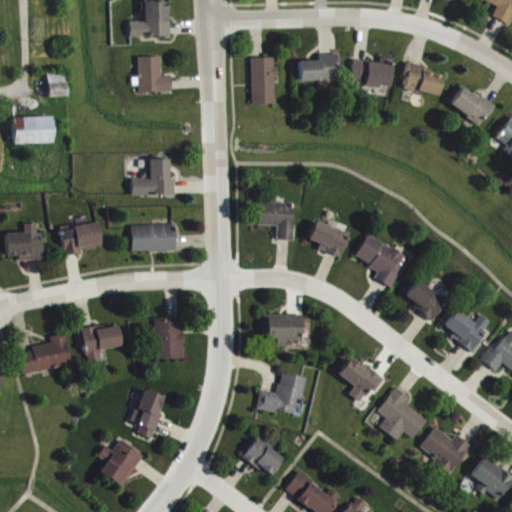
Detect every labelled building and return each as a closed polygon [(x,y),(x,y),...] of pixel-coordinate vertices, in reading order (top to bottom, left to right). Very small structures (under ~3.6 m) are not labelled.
[(511,0),(481,0),(482,0),(499,8),(494,19),(511,26),(511,23),(511,0)] [(170,3),(145,4),(145,23),(132,24),(132,40),(171,39),(170,3)] [(301,84),(341,82),(340,56),(320,57),(320,62),(301,63),(301,84)] [(142,95),(174,94),(173,77),(163,78),(163,59),(140,59),(142,95)] [(277,60),(253,60),(254,107),(278,106),(277,60)] [(392,90),(395,61),(382,60),(381,65),(354,62),(352,82),(367,84),(367,88),(392,90)] [(426,68),(410,64),(405,90),(440,98),(445,78),(425,73),(426,68)] [(50,75),(50,99),(70,99),(69,75),(50,75)] [(452,109),(484,127),(495,107),(463,89),(452,109)] [(15,120),(16,146),(55,145),(54,118),(15,120)] [(171,161),(151,162),(151,175),(144,175),(144,181),(134,181),(134,198),(176,197),(176,182),(171,182),(171,161)] [(260,227),(279,228),(278,242),(294,243),(296,205),(261,204),(260,227)] [(342,260),(351,236),(317,223),(310,242),(322,246),(320,251),(342,260)] [(66,255),(103,249),(99,224),(62,230),(66,255)] [(8,235),(8,258),(21,258),(21,263),(45,262),(44,234),(39,235),(39,226),(26,226),(26,235),(8,235)] [(134,254),(178,253),(177,227),(133,228),(134,254)] [(410,260),(369,237),(356,260),(381,273),(376,281),(393,290),(410,260)] [(435,322),(448,303),(419,283),(406,302),(435,322)] [(444,332),(477,354),(485,343),(481,340),(492,324),(482,317),(477,325),(458,312),(444,332)] [(304,344),(304,317),(265,317),(265,341),(279,341),(279,349),(290,349),(290,343),(304,344)] [(186,361),(185,320),(158,320),(159,361),(186,361)] [(123,350),(120,326),(79,333),(82,348),(87,347),(88,356),(123,350)] [(26,376),(73,368),(68,336),(52,339),(53,345),(33,348),(34,353),(22,355),(26,376)] [(386,382),(370,369),(367,373),(352,361),(340,377),(356,389),(350,397),(361,405),(372,391),(377,394),(386,382)] [(308,380),(283,375),(279,395),(262,392),(259,411),(295,418),(297,409),(302,410),(308,380)] [(430,422),(408,406),(412,400),(397,390),(380,414),(388,420),(381,430),(399,443),(406,434),(416,441),(430,422)] [(168,399),(145,391),(133,425),(142,428),(139,435),(153,440),(168,399)] [(472,447),(457,438),(455,441),(436,430),(421,455),(456,475),(472,447)] [(286,458),(256,439),(243,459),(273,478),(286,458)] [(144,458),(121,442),(114,453),(107,448),(99,458),(108,464),(101,474),(122,489),(144,458)] [(499,504),(511,487),(511,488),(511,478),(486,460),(473,478),(483,485),(480,489),(499,504)] [(287,494),(314,511),(333,511),(343,498),(331,490),(329,495),(300,475),(287,494)] [(364,511),(369,506),(358,499),(348,511),(364,511)]
